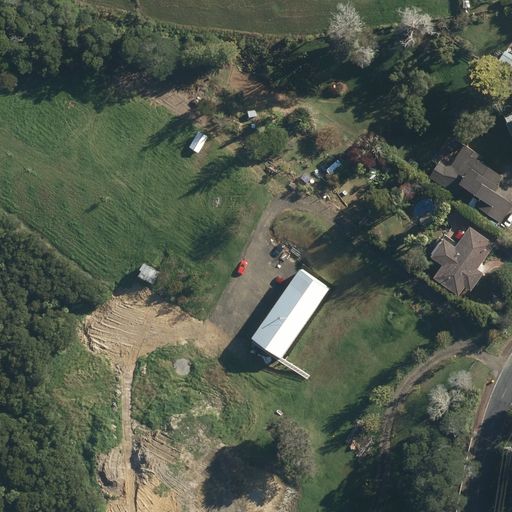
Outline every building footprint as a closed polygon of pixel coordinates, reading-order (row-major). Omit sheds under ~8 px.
[(504,55),(499,62),(511,71),(511,55),(506,52),(504,55)] [(501,105),(503,111),(511,107),(509,101),(501,105)] [(208,137),(199,132),(189,148),(199,154),(208,137)] [(476,208),(501,224),(511,207),(511,205),(495,194),(499,188),(496,186),(501,178),(481,164),(485,160),(463,146),(451,165),(448,163),(445,167),(440,163),(430,179),(457,196),(462,189),(480,201),(476,208)] [(331,177),(344,167),(338,160),(326,171),(331,177)] [(383,165),(388,169),(392,164),(387,160),(383,165)] [(466,208),(473,212),(475,207),(469,204),(466,208)] [(433,280),(458,298),(465,288),(471,292),(483,275),(477,271),(495,247),(469,228),(455,249),(443,240),(430,259),(442,267),(433,280)] [(332,289),(303,269),(253,339),(282,360),(332,289)]
